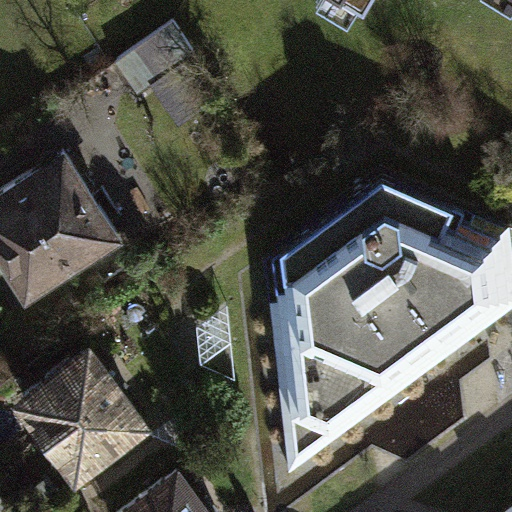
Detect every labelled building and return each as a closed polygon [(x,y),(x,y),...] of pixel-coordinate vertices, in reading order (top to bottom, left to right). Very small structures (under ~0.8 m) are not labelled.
[(170,11),(116,47),(141,85),(195,50),(170,11)] [(59,136),(0,174),(0,249),(21,282),(115,221),(59,136)] [(250,270),(251,275),(278,484),(511,307),(511,222),(382,168),(262,251),(265,261),(250,270)] [(89,346),(23,393),(76,465),(141,418),(89,346)] [(209,511),(177,468),(116,511),(209,511)]
